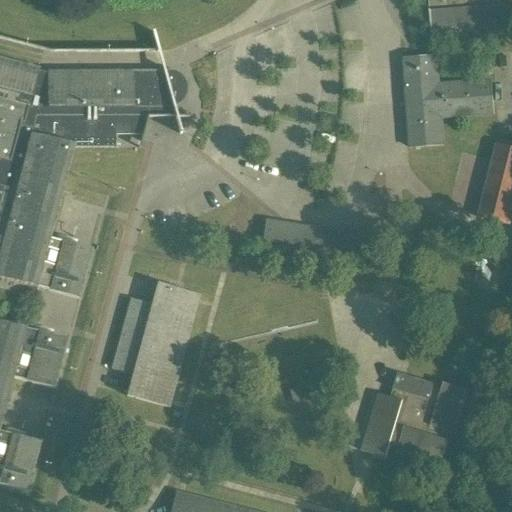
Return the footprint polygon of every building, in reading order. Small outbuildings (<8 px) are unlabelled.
[(511,0),(429,0),(430,12),(431,35),(511,30),(511,0)] [(440,84),(438,57),(404,60),(411,148),(445,145),(443,120),(494,116),(491,80),(440,84)] [(47,75),(38,72),(38,69),(0,59),(0,485),(27,492),(40,444),(0,433),(0,424),(5,407),(12,380),(54,391),(67,341),(0,323),(0,278),(78,299),(91,251),(49,240),(73,148),(114,148),(114,128),(127,127),(128,135),(146,137),(153,120),(177,118),(173,105),(178,102),(182,98),(184,92),(184,86),(182,81),(178,76),(172,73),(173,71),(47,71),(47,75)] [(511,221),(511,149),(495,145),(478,218),(510,226),(511,221)] [(344,271),(350,236),(267,222),(261,258),(344,271)] [(168,408),(199,296),(157,284),(151,305),(129,299),(110,370),(132,377),(127,397),(168,408)] [(441,392),(433,389),(434,385),(397,374),(391,398),(379,394),(360,452),(385,459),(390,444),(398,447),(396,453),(440,467),(448,441),(440,439),(442,431),(456,435),(468,391),(443,384),(441,392)] [(250,511),(176,493),(170,511),(250,511)]
